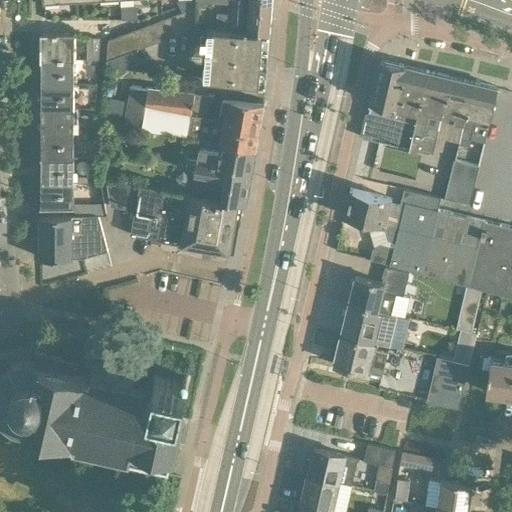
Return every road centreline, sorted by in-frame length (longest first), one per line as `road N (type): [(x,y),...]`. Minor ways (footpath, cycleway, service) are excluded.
road 1 (residential): [(258,511),(372,45),(395,23),(436,32)]
road 2 (secondary): [(222,511),(324,0)]
road 3 (residential): [(10,303),(160,261)]
